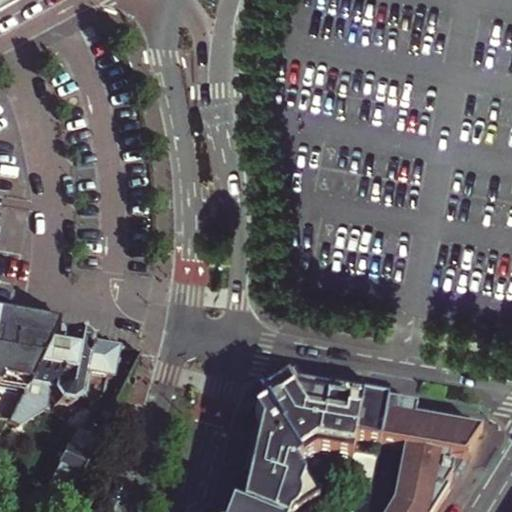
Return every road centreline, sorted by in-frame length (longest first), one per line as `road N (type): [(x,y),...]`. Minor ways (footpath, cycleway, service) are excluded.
road 1 (secondary): [(175,0),(168,53),(192,223),(181,328)]
road 2 (tertiary): [(511,388),(227,336)]
road 3 (secondary): [(227,336),(238,206),(221,90)]
road 4 (secondary): [(181,328),(130,511)]
road 5 (secondary): [(176,511),(227,336)]
